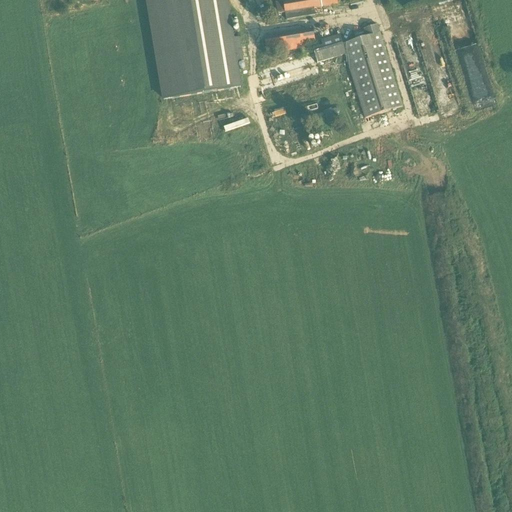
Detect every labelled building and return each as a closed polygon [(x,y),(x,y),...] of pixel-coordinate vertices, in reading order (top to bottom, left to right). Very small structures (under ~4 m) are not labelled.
[(147,0),(164,101),(240,88),(236,64),(243,62),(239,39),(232,40),(225,0),(147,0)] [(292,0),(276,3),(278,14),(285,13),(286,20),(315,16),(314,9),(337,5),(336,0),(292,0)] [(342,45),(340,36),(321,42),(323,46),(313,50),(314,54),(258,72),(265,95),(322,78),(318,63),(345,55),(365,119),(403,108),(379,33),(377,25),(363,29),(366,38),(351,42),(342,45)] [(314,35),(264,39),(265,52),(315,48),(314,35)] [(494,106),(490,94),(471,100),(474,112),(494,106)] [(333,108),(323,111),(327,125),(338,122),(333,108)] [(249,118),(222,125),(224,131),(250,124),(249,118)]
